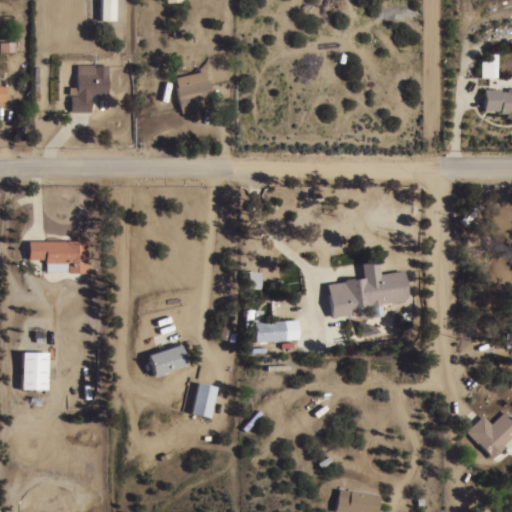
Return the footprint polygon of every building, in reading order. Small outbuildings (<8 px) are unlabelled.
[(113,0),(113,21),(98,21),(98,0),(113,0)] [(0,41),(13,41),(13,51),(0,51),(0,41)] [(478,62),(491,61),(491,78),(478,78),(478,62)] [(106,64),(106,74),(105,74),(105,93),(89,93),(89,98),(88,98),(88,111),(68,111),(68,95),(73,95),(73,94),(66,94),(66,86),(73,86),(73,90),(74,90),(73,64),(106,64)] [(174,96),(205,89),(201,70),(170,77),(174,96)] [(209,93),(203,94),(203,95),(200,96),(201,102),(178,107),(173,86),(193,82),(193,80),(198,79),(198,81),(206,79),(209,93)] [(511,116),(504,116),(504,112),(498,112),(498,110),(481,110),(481,88),(498,88),(498,91),(505,91),(505,87),(511,87),(511,116)] [(84,240),(85,272),(65,272),(65,271),(43,271),(43,262),(42,262),(42,258),(25,258),(25,240),(84,240)] [(378,305),(379,305),(381,315),(370,317),(368,306),(369,306),(369,304),(367,304),(368,305),(359,307),(358,305),(357,305),(357,307),(349,308),(348,307),(347,307),(348,313),(329,316),(324,283),(340,281),(342,278),(353,276),(353,278),(360,277),(358,263),(375,260),(377,273),(401,269),(405,295),(402,299),(378,303),(378,304),(378,305)] [(257,270),(257,287),(244,287),(244,270),(257,270)] [(242,309),(259,309),(259,321),(249,321),(249,338),(241,338),(242,309)] [(252,341),(250,322),(259,321),(294,318),(295,338),(284,338),(284,344),(260,346),(259,340),(252,341)] [(223,339),(216,337),(220,320),(228,322),(223,339)] [(145,354),(145,352),(154,349),(155,350),(157,349),(161,347),(162,348),(164,347),(164,346),(176,342),(177,343),(184,363),(159,372),(160,373),(152,376),(152,375),(151,375),(144,354),(145,354)] [(44,388),(18,388),(19,351),(44,351),(44,388)] [(195,381),(214,385),(207,416),(188,412),(195,381)] [(312,420),(306,414),(321,401),(327,407),(312,420)] [(239,427),(256,409),(259,412),(243,431),(239,427)] [(480,414),(488,423),(502,410),(511,420),(511,432),(501,443),(502,445),(489,457),(485,453),(486,452),(475,441),(474,442),(463,430),(480,414)] [(270,437),(271,436),(276,439),(275,440),(275,441),(257,465),(251,460),(270,436),(270,437)] [(376,493),(375,503),(376,503),(376,506),(375,506),(373,511),(344,511),(332,510),(333,509),(332,509),(333,496),(334,496),(335,488),(376,493)]
